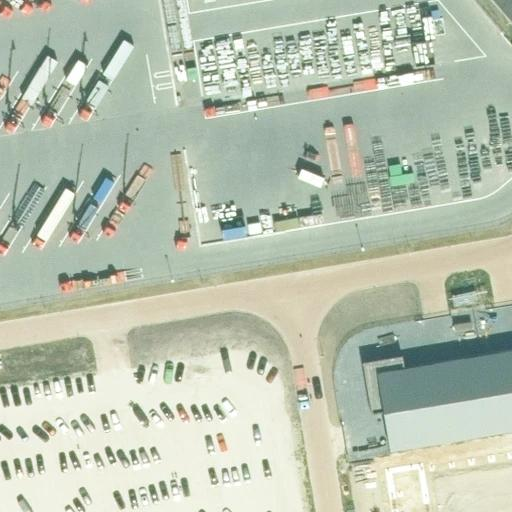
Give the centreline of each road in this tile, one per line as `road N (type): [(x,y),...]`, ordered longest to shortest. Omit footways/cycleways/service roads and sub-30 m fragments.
road 1 (unclassified): [(297,290),(0,338)]
road 2 (unclassified): [(297,290),(333,511)]
road 3 (unclassified): [(511,244),(455,263),(297,290)]
